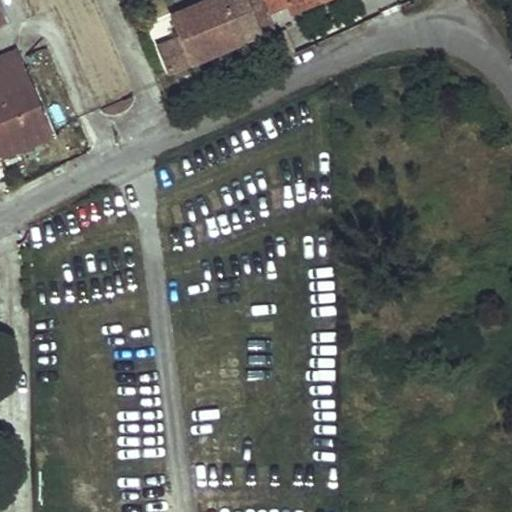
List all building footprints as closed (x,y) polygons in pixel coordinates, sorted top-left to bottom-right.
[(206,0),(173,14),(181,35),(158,46),(167,69),(258,32),(249,11),(262,5),(259,0),(206,0)] [(259,0),(262,5),(264,10),(281,4),(284,8),(302,0),(317,0),(317,1),(318,0),(259,0)] [(317,0),(302,0),(284,8),(286,14),(317,1),(317,0)] [(262,5),(249,11),(258,32),(271,27),(264,10),(262,5)] [(0,155),(51,134),(15,49),(0,55),(0,155)]
